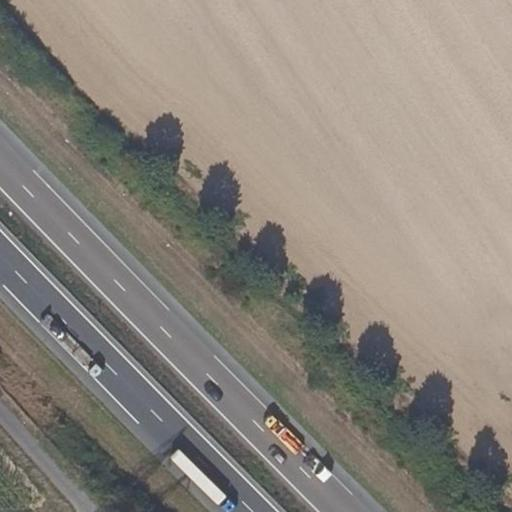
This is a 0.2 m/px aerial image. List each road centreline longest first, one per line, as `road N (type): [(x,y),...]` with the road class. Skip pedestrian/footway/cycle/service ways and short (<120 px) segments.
road 1 (trunk): [(346,511),(0,161)]
road 2 (trunk): [(0,254),(253,511)]
